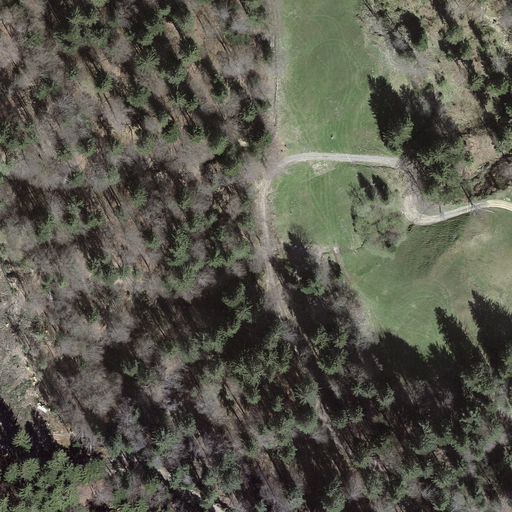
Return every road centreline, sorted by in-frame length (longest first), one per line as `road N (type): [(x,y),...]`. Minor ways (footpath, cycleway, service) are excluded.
road 1 (track): [(408,511),(377,464),(334,437),(326,420),(277,296),(266,187),(289,163),(380,158),(416,173),(408,210),(420,219),(473,204),(511,204)]
road 2 (track): [(0,442),(54,464),(135,461),(218,511)]
